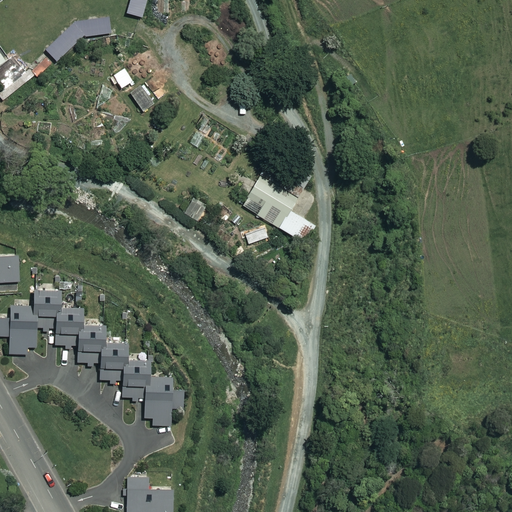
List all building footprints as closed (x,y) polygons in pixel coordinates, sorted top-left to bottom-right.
[(32,74),(14,51),(0,62),(0,88),(1,90),(0,90),(0,97),(1,99),(32,74)] [(130,80),(122,67),(112,74),(120,87),(130,80)] [(152,102),(138,84),(128,92),(142,110),(152,102)] [(309,172),(272,150),(240,204),(302,241),(312,224),(288,209),(309,172)] [(203,205),(189,197),(181,211),(195,219),(203,205)] [(262,226),(244,233),(248,243),(266,236),(262,226)] [(0,254),(0,280),(18,280),(17,253),(0,254)] [(146,375),(145,356),(124,356),(123,338),(101,338),(101,321),(79,321),(79,304),(57,304),(56,286),(31,287),(31,303),(15,304),(15,316),(0,315),(0,333),(7,334),(7,352),(25,352),(25,345),(34,344),(34,326),(52,325),(52,343),(73,342),(73,360),(94,360),(95,378),(118,378),(119,395),(140,394),(141,415),(150,415),(150,423),(169,423),(169,406),(181,406),(180,374),(146,375)] [(146,475),(126,475),(125,511),(170,511),(170,486),(146,486),(146,475)]
